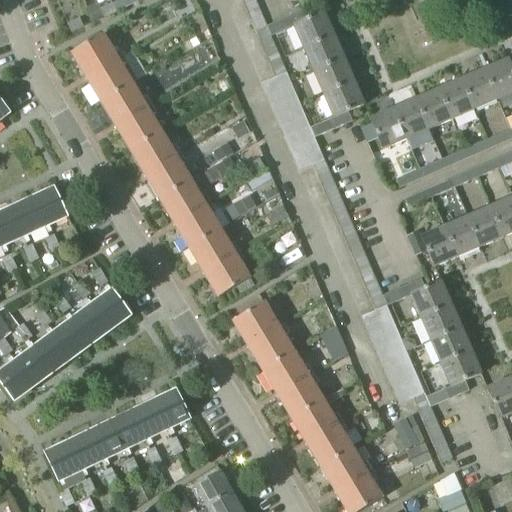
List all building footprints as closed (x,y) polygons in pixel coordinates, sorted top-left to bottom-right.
[(116,3),(100,10),(104,19),(120,11),(116,3)] [(256,11),(253,3),(241,7),(245,15),(256,11)] [(259,19),(256,11),(245,15),(248,23),(259,19)] [(287,31),(293,29),(303,51),(333,38),(323,15),(307,21),(304,12),(283,21),(287,31)] [(78,19),(65,25),(69,34),(82,29),(78,19)] [(263,27),(259,19),(248,23),(252,32),(263,27)] [(283,21),(266,28),(268,34),(270,39),(287,31),(283,21)] [(264,29),(263,27),(252,32),(255,40),(257,39),(266,35),(264,29)] [(272,42),(270,39),(268,34),(266,35),(257,39),(261,47),(272,42)] [(100,104),(132,85),(103,36),(71,55),(100,104)] [(303,51),(313,74),(343,61),(334,40),(333,38),(303,51)] [(275,50),(272,42),(261,47),(264,55),(275,50)] [(279,58),(275,50),(264,55),(268,63),(279,58)] [(282,66),(279,58),(268,63),(271,71),(282,66)] [(313,74),(322,97),(353,84),(345,65),(343,61),(313,74)] [(484,71),(497,101),(511,94),(511,72),(507,62),(484,71)] [(286,74),(282,66),(271,71),(275,79),(286,74)] [(474,111),(497,101),(484,71),(461,81),(474,111)] [(286,74),(275,79),(261,85),(265,96),(290,85),(286,74)] [(451,121),(474,111),(461,81),(438,91),(451,121)] [(322,97),(332,120),(326,123),(330,132),(351,123),(348,113),(363,107),(353,84),(322,97)] [(162,134),(132,85),(100,104),(130,153),(162,134)] [(295,96),(290,85),(265,96),(270,107),(295,96)] [(428,131),(451,121),(438,91),(415,101),(428,131)] [(300,107),(295,96),(270,107),(275,118),(300,107)] [(406,141),(428,131),(415,101),(393,111),(406,141)] [(0,121),(9,115),(0,103),(0,121)] [(305,118),(300,107),(275,118),(280,129),(305,118)] [(392,147),(406,141),(393,111),(370,121),(386,158),(395,154),(392,147)] [(307,130),(309,129),(305,118),(280,129),(284,140),(307,130)] [(231,130),(237,140),(249,134),(243,123),(231,130)] [(326,123),(310,130),(314,139),(330,132),(326,123)] [(312,141),(307,130),(284,140),(282,141),(287,152),(312,141)] [(511,140),(511,135),(510,131),(487,142),(491,150),(511,140)] [(191,183),(162,134),(130,153),(159,202),(191,183)] [(317,152),(312,141),(287,152),(292,163),(294,162),(317,152)] [(491,150),(487,142),(464,151),(468,160),(491,150)] [(226,145),(213,153),(218,163),(232,155),(226,145)] [(324,162),(319,151),(317,152),(294,162),(298,173),(312,167),(324,162)] [(468,160),(464,151),(441,161),(445,170),(468,160)] [(500,170),(511,164),(511,154),(496,161),(500,170)] [(229,159),(207,172),(214,184),(222,180),(222,181),(237,172),(229,159)] [(441,161),(419,171),(422,180),(445,170),(441,161)] [(477,179),(500,170),(496,161),(473,171),(477,179)] [(327,170),(324,162),(312,167),(316,175),(325,171),(327,170)] [(328,179),(325,171),(316,175),(314,176),(317,184),(328,179)] [(419,171),(396,181),(399,190),(422,180),(419,171)] [(454,189),(477,179),(473,171),(451,181),(454,189)] [(332,187),(328,179),(317,184),(321,192),(332,187)] [(431,199),(454,189),(451,181),(428,191),(431,199)] [(220,232),(191,183),(159,202),(189,251),(220,232)] [(335,195),(332,187),(321,192),(324,200),(335,195)] [(267,202),(278,195),(276,189),(264,196),(267,202)] [(31,201),(44,229),(47,235),(51,233),(48,227),(68,218),(55,191),(31,201)] [(428,191),(404,201),(408,209),(431,199),(428,191)] [(339,204),(335,195),(324,200),(328,208),(339,204)] [(248,198),(225,211),(232,222),(254,209),(248,198)] [(503,239),(511,235),(511,199),(490,209),(503,239)] [(31,201),(9,211),(22,239),(25,245),(29,243),(26,237),(44,229),(31,201)] [(342,212),(339,204),(328,208),(331,216),(342,212)] [(272,228),(288,218),(282,208),(266,218),(272,228)] [(480,249),(503,239),(490,209),(467,219),(480,249)] [(9,211),(0,215),(0,249),(3,255),(7,253),(4,247),(22,239),(9,211)] [(346,220),(342,212),(331,216),(334,225),(346,220)] [(457,259),(480,249),(467,219),(444,229),(457,259)] [(349,228),(346,220),(334,225),(338,233),(349,228)] [(353,236),(349,228),(338,233),(341,241),(353,236)] [(444,229),(421,239),(434,269),(457,259),(444,229)] [(220,232),(189,251),(218,300),(249,281),(220,232)] [(45,240),(51,255),(60,251),(54,236),(45,240)] [(356,244),(353,236),(341,241),(345,249),(356,244)] [(360,252),(356,244),(345,249),(348,257),(360,252)] [(23,250),(29,264),(38,260),(32,246),(23,250)] [(363,260),(360,252),(348,257),(352,265),(363,260)] [(1,260),(8,275),(17,271),(11,256),(1,260)] [(367,268),(363,260),(352,265),(355,273),(367,268)] [(281,273),(273,261),(258,271),(265,283),(281,273)] [(56,263),(49,267),(51,271),(58,268),(56,263)] [(370,276),(367,268),(355,273),(359,281),(370,276)] [(99,289),(108,284),(99,270),(90,275),(99,289)] [(373,284),(370,276),(359,281),(362,289),(373,284)] [(398,291),(403,301),(410,298),(420,320),(451,307),(441,284),(425,290),(420,281),(398,291)] [(91,295),(82,282),(73,288),(82,301),(91,295)] [(377,293),(373,284),(362,289),(366,297),(377,293)] [(111,331),(131,316),(109,287),(105,289),(109,295),(93,307),(111,331)] [(382,298),(382,300),(386,308),(403,301),(398,291),(382,298)] [(380,301),(377,293),(366,297),(369,305),(371,305),(380,301)] [(70,310),(62,297),(54,302),(62,315),(70,310)] [(371,305),(375,313),(386,308),(382,300),(380,301),(371,305)] [(85,304),(89,310),(73,322),(91,346),(111,331),(93,307),(89,302),(85,304)] [(262,373),(295,353),(285,337),(303,326),(298,317),(280,328),(265,304),(232,324),(262,373)] [(420,320),(430,343),(460,330),(453,312),(451,307),(420,320)] [(391,318),(386,308),(375,313),(361,318),(365,329),(391,318)] [(52,324),(43,311),(34,317),(43,330),(52,324)] [(54,336),(71,360),(91,346),(73,322),(69,316),(65,319),(69,324),(54,336)] [(395,329),(391,318),(365,329),(370,340),(395,329)] [(0,342),(4,339),(10,335),(0,319),(0,342)] [(23,325),(15,331),(24,344),(32,338),(23,325)] [(400,340),(395,329),(370,340),(373,347),(375,351),(400,340)] [(52,375),(71,360),(54,336),(49,330),(46,333),(50,339),(34,350),(52,375)] [(430,343),(440,366),(470,353),(463,334),(460,330),(430,343)] [(13,353),(4,339),(0,342),(0,352),(4,359),(13,353)] [(401,342),(400,340),(375,351),(380,362),(405,351),(401,342)] [(407,340),(401,342),(405,351),(405,353),(416,348),(414,343),(407,340)] [(333,363),(347,355),(342,344),(327,353),(333,363)] [(32,389),(52,375),(34,350),(30,345),(26,348),(30,353),(15,365),(32,389)] [(405,353),(405,351),(380,362),(384,373),(409,362),(405,353)] [(291,422),(324,402),(295,353),(262,373),(291,422)] [(440,366),(450,389),(443,392),(447,401),(469,392),(465,383),(480,376),(470,353),(440,366)] [(32,389),(15,365),(10,359),(7,362),(11,368),(0,375),(0,385),(13,403),(32,389)] [(414,373),(409,362),(384,373),(389,384),(414,373)] [(419,384),(414,373),(389,384),(394,395),(419,384)] [(511,387),(509,381),(487,390),(500,420),(511,415),(511,387)] [(424,396),(419,384),(394,395),(399,406),(412,400),(424,396)] [(324,402),(327,406),(343,397),(342,396),(344,395),(342,391),(340,392),(324,402)] [(428,403),(430,409),(447,401),(443,392),(426,399),(428,403)] [(153,404),(166,432),(169,438),(173,436),(170,430),(189,420),(176,393),(153,404)] [(426,399),(425,400),(424,396),(412,400),(416,409),(428,403),(426,399)] [(341,411),(333,416),(324,402),(291,422),(321,471),(354,451),(339,426),(347,421),(341,411)] [(416,409),(419,417),(431,412),(430,409),(428,403),(416,409)] [(153,404),(131,415),(144,442),(147,448),(151,446),(148,440),(166,432),(153,404)] [(431,412),(419,417),(423,425),(435,420),(431,412)] [(131,415),(109,425),(122,453),(125,459),(129,457),(126,451),(144,442),(131,415)] [(424,444),(412,417),(405,421),(393,428),(406,452),(424,444)] [(435,420),(423,425),(426,433),(438,428),(435,420)] [(109,425),(87,436),(100,463),(103,469),(108,467),(105,461),(122,453),(109,425)] [(438,428),(426,433),(430,441),(441,436),(438,428)] [(87,436),(65,446),(78,474),(81,480),(86,478),(83,472),(100,463),(87,436)] [(441,436),(430,441),(433,449),(445,444),(441,436)] [(183,453),(177,438),(168,442),(174,457),(183,453)] [(424,444),(406,452),(414,470),(431,462),(424,444)] [(445,444),(433,449),(437,457),(448,452),(445,444)] [(78,474),(65,446),(43,457),(60,490),(64,488),(61,482),(78,474)] [(161,463),(155,449),(146,453),(152,467),(161,463)] [(354,451),(321,471),(345,511),(362,511),(383,500),(354,451)] [(448,452),(437,457),(440,465),(451,460),(448,452)] [(133,460),(124,463),(130,477),(139,474),(133,460)] [(111,470),(102,474),(109,488),(118,484),(111,470)] [(206,509),(232,494),(220,473),(188,491),(190,495),(196,492),(206,509)] [(90,480),(80,484),(87,498),(96,494),(90,480)] [(68,491),(59,494),(66,509),(74,505),(68,491)] [(437,502),(441,511),(447,511),(465,504),(460,492),(437,502)] [(242,511),(232,494),(206,509),(201,511),(242,511)]
